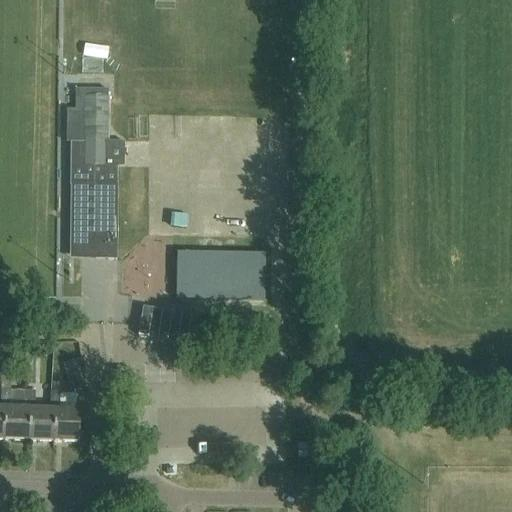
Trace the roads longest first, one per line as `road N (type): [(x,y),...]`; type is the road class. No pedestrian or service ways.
road 1 (residential): [(99,493),(101,392),(89,331)]
road 2 (residential): [(169,498),(312,501)]
